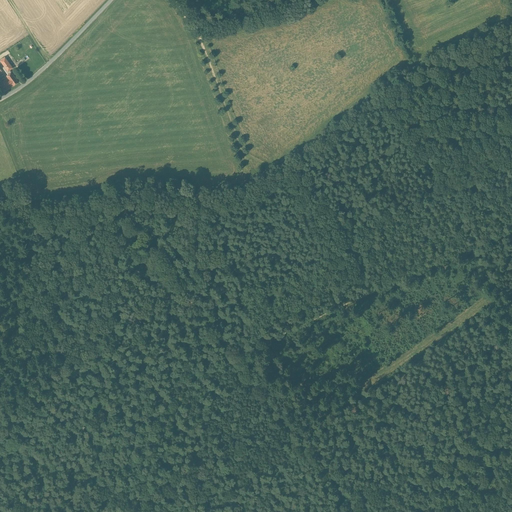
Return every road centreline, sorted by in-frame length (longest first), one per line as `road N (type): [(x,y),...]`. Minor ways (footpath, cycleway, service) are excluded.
road 1 (track): [(511,223),(156,393)]
road 2 (track): [(113,192),(331,477),(355,482)]
road 3 (track): [(202,191),(179,327),(152,403),(95,511)]
road 4 (track): [(249,176),(306,148),(424,57),(511,17)]
road 5 (track): [(511,474),(434,500),(355,482),(298,511)]
road 6 (track): [(29,199),(202,191),(249,176)]
road 7 (unknown): [(249,176),(197,29),(246,0)]
road 8 (residential): [(114,0),(0,99)]
road 9 (track): [(202,37),(249,176)]
